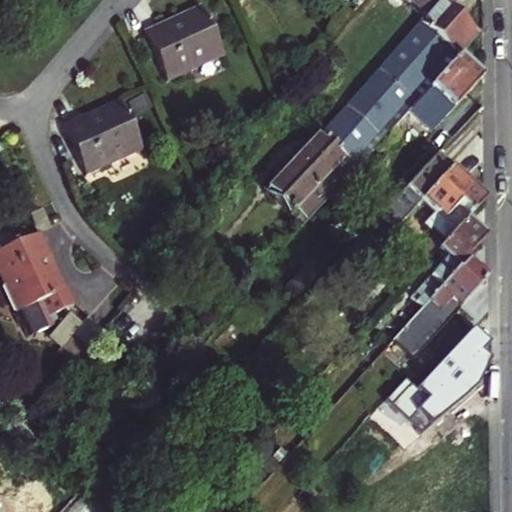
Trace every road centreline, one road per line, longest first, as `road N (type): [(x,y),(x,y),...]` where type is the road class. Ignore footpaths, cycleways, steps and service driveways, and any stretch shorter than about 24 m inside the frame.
road 1 (residential): [(510,511),(508,0)]
road 2 (residential): [(117,0),(42,93),(34,135),(68,215),(127,271)]
